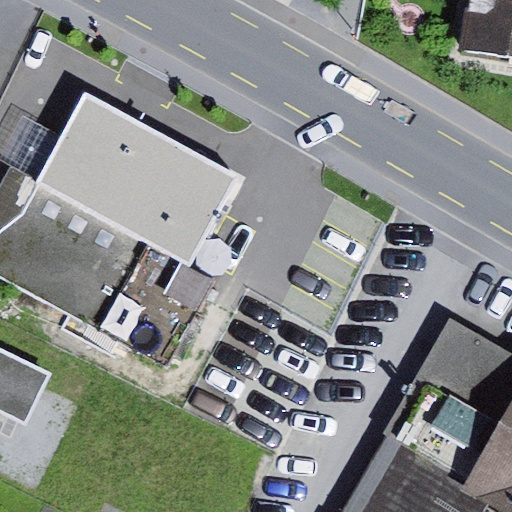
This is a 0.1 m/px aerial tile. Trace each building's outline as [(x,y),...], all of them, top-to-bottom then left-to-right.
[(511,0),(468,0),(460,51),(511,59),(511,0)] [(0,238),(0,281),(162,370),(214,285),(187,271),(234,179),(86,98),(64,140),(25,218),(0,238)] [(0,238),(25,218),(64,140),(23,118),(0,160),(0,162),(12,170),(0,191),(0,238)] [(295,282),(238,252),(204,315),(211,318),(205,329),(255,356),(295,282)] [(511,511),(511,348),(451,314),(383,436),(387,437),(468,483),(463,493),(487,507),(495,511),(511,511)] [(50,375),(0,350),(0,412),(26,425),(50,375)] [(468,483),(387,437),(343,511),(483,511),(487,507),(463,493),(468,483)]
